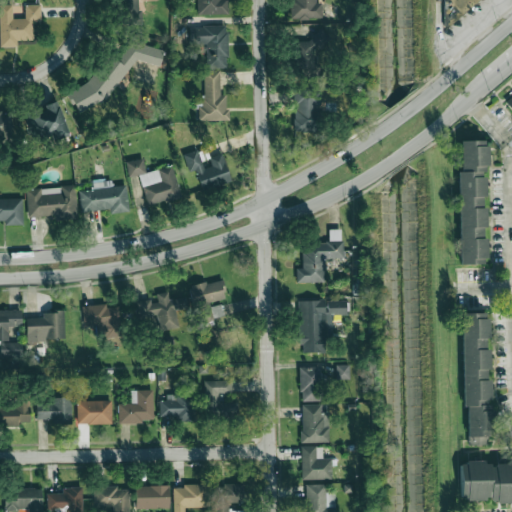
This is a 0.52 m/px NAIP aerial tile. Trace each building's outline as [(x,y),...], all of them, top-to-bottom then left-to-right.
[(137,0),(125,0),(126,12),(139,11),(137,0)] [(196,0),(197,15),(227,14),(226,0),(196,0)] [(291,0),(292,19),(321,19),(321,3),(317,3),(316,0),(291,0)] [(477,0),(443,0),(450,8),(443,14),(451,23),(477,0)] [(1,47),(17,46),(17,40),(33,40),(32,22),(40,22),(40,5),(24,5),(25,18),(12,19),(12,4),(0,4),(1,47)] [(227,68),(226,26),(189,26),(190,45),(206,45),(207,68),(227,68)] [(317,55),(315,53),(330,38),(319,27),(294,51),(307,64),(317,55)] [(135,59),(159,66),(164,50),(131,41),(120,56),(119,61),(110,59),(105,66),(94,72),(86,83),(68,92),(78,112),(108,97),(135,59)] [(202,71),(203,96),(198,96),(199,121),(227,120),(226,95),(220,95),(219,71),(202,71)] [(294,132),(317,131),(316,105),(320,105),(320,90),(293,90),(294,132)] [(68,133),(56,101),(43,105),(43,107),(25,114),(34,139),(52,132),(55,138),(68,133)] [(0,132),(0,139),(9,140),(10,113),(0,113),(0,132)] [(459,264),(485,264),(485,226),(486,226),(486,206),(483,206),(483,169),(487,169),(487,140),(459,140),(459,264)] [(221,153),(208,157),(211,166),(203,169),(197,150),(183,154),(188,173),(196,170),(202,190),(230,182),(221,153)] [(145,205),(179,199),(173,166),(145,171),(142,158),(125,161),(128,177),(140,175),(145,205)] [(126,185),(112,186),(111,179),(92,181),(93,189),(78,191),(80,212),(109,209),(110,213),(128,211),(126,185)] [(27,217),(54,216),(54,219),(76,219),(75,186),(25,188),(27,217)] [(1,225),(22,225),(22,198),(1,198),(1,225)] [(296,282),(324,282),(324,258),(342,258),(341,229),(328,229),(328,242),(302,243),(302,268),(295,268),(296,282)] [(197,323),(223,317),(220,301),(225,300),(221,279),(188,287),(197,323)] [(178,327),(175,310),(187,308),(185,297),(168,300),(167,291),(155,293),(156,299),(135,303),(138,318),(155,315),(158,330),(178,327)] [(298,300),(298,344),(302,344),(302,352),(325,353),(325,338),(332,338),(332,315),(346,315),(346,301),(326,300),(298,300)] [(82,305),(83,330),(119,329),(118,306),(106,307),(106,305),(82,305)] [(0,342),(0,356),(21,356),(22,342),(8,342),(8,327),(21,327),(21,310),(1,310),(0,342)] [(65,340),(63,311),(43,312),(43,317),(25,318),(26,341),(65,340)] [(461,313),(466,445),(491,444),(490,400),(489,379),(486,379),(485,369),(490,369),(489,349),(488,349),(486,312),(461,313)] [(349,364),(335,365),(335,380),(349,379),(349,364)] [(300,401),(320,401),(319,366),(299,367),(300,401)] [(204,380),(204,419),(237,419),(237,402),(218,402),(218,393),(231,393),(231,380),(204,380)] [(117,423),(153,421),(152,389),(130,390),(130,403),(117,403),(117,423)] [(159,417),(176,416),(176,421),(194,421),(194,390),(165,391),(165,400),(158,401),(159,417)] [(35,418),(51,419),(51,424),(70,424),(71,398),(51,397),(51,403),(36,402),(35,418)] [(30,424),(29,400),(1,401),(1,424),(30,424)] [(111,424),(111,400),(76,401),(77,424),(111,424)] [(328,442),(328,412),(321,412),(321,404),(300,404),(301,442),(328,442)] [(331,479),(330,458),(322,458),(322,446),(300,447),(301,480),(331,479)] [(460,501),(511,500),(511,462),(459,464),(460,501)] [(212,511),(242,511),(243,510),(229,511),(229,503),(244,503),(244,484),(212,485),(212,511)] [(334,511),(334,492),(325,492),(325,484),(305,484),(305,511),(334,511)] [(168,485),(134,486),(135,509),(169,508),(168,485)] [(208,507),(207,485),(172,485),(172,511),(183,511),(184,507),(208,507)] [(128,511),(129,487),(93,486),(93,506),(112,507),(111,511),(128,511)] [(81,511),(81,487),(61,487),(61,493),(46,493),(46,509),(62,509),(61,511),(81,511)] [(16,511),(41,511),(41,488),(3,489),(3,511),(16,511)]
